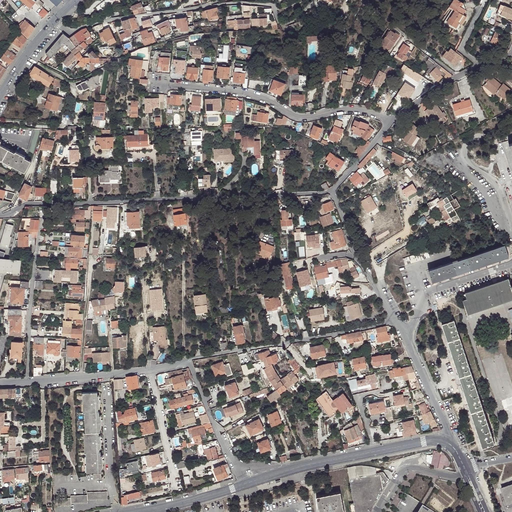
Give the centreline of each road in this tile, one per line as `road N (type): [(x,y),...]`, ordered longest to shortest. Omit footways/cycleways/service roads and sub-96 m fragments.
road 1 (residential): [(0,215),(28,202),(332,192)]
road 2 (residential): [(55,20),(70,32),(135,15),(253,3),(272,5),(281,24),(315,2)]
road 3 (residential): [(390,121),(351,109),(299,118),(251,93),(164,83)]
road 4 (residential): [(448,436),(242,484)]
road 5 (residential): [(188,362),(395,320)]
road 6 (unknown): [(92,208),(81,376)]
road 7 (residential): [(26,380),(188,362)]
road 8 (residential): [(26,380),(41,220)]
road 9 (residential): [(332,192),(354,255),(395,320)]
road 10 (residential): [(511,54),(459,75),(390,121)]
road 11 (residential): [(188,362),(242,484)]
road 12 (residential): [(395,320),(448,436)]
